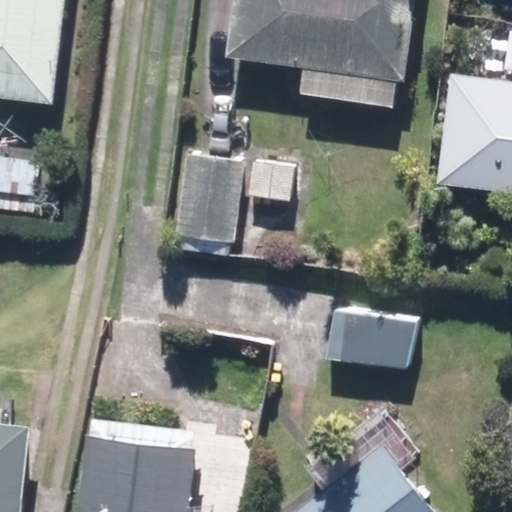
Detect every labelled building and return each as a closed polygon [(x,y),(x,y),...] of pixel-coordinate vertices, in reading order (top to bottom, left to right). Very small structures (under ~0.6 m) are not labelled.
[(0,0),(0,94),(64,101),(75,0),(0,0)] [(244,0),(240,44),(316,52),(313,88),(420,100),(430,0),(244,0)] [(511,68),(464,65),(455,176),(511,180),(511,68)] [(251,158),(197,153),(190,227),(244,232),(251,158)] [(0,511),(36,511),(46,407),(0,403),(0,511)] [(205,511),(213,420),(101,411),(92,511),(205,511)] [(307,511),(471,511),(414,434),(307,511)]
